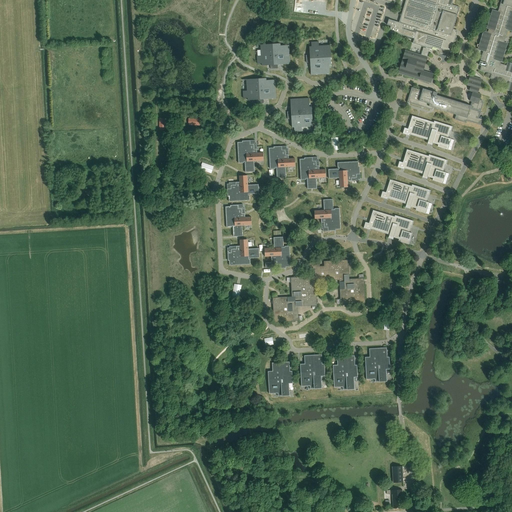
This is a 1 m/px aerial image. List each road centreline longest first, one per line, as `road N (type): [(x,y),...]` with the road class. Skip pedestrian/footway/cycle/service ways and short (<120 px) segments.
road 1 (residential): [(266,279),(221,270),(215,188),(231,139),(260,127)]
road 2 (residential): [(356,250),(368,271),(366,308),(324,310),(276,330)]
road 3 (residential): [(276,330),(290,350),(387,342),(401,332)]
road 4 (residential): [(260,127),(288,78),(316,84),(365,65)]
road 5 (residential): [(260,127),(327,156),(382,153)]
